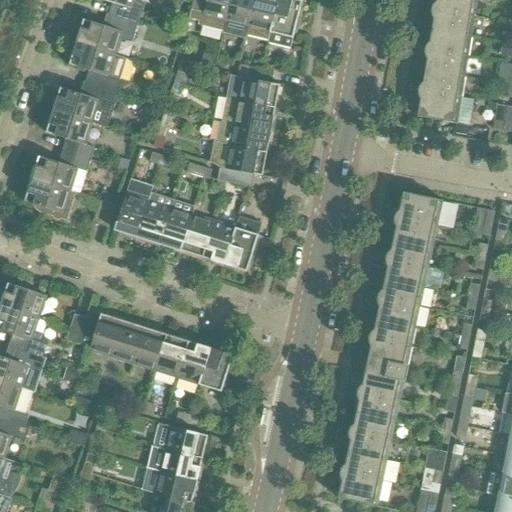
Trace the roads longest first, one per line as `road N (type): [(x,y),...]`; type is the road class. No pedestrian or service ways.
road 1 (residential): [(307,327),(259,320),(0,238)]
road 2 (tertiary): [(265,511),(307,327)]
road 3 (tertiary): [(307,327),(340,156)]
road 4 (residential): [(340,156),(511,185)]
road 5 (tertiary): [(340,156),(368,0)]
road 6 (residential): [(0,139),(47,0)]
